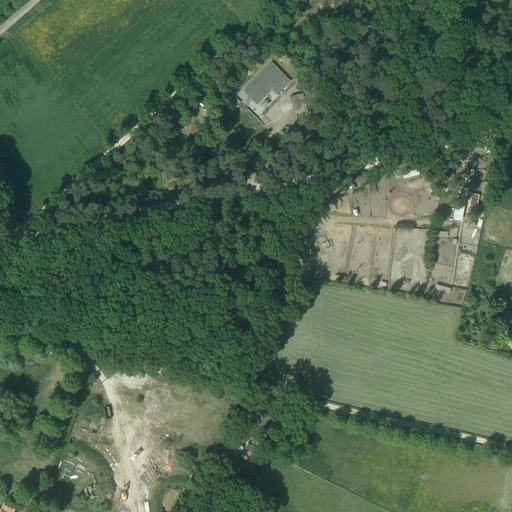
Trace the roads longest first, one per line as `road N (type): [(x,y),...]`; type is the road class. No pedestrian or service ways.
road 1 (track): [(0,325),(221,371),(282,394),(511,450)]
road 2 (track): [(4,242),(260,193),(511,128)]
road 3 (track): [(4,242),(282,0)]
road 4 (track): [(97,344),(23,511)]
